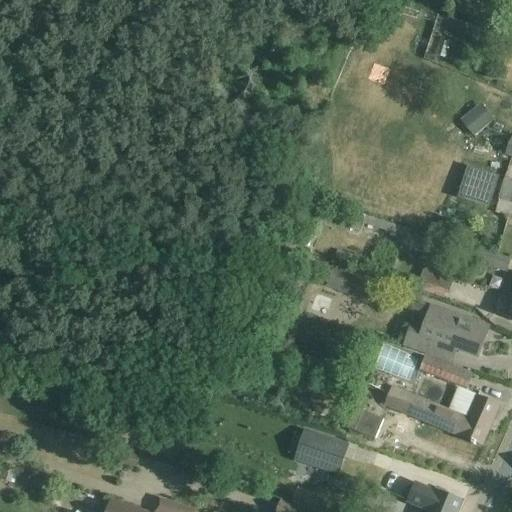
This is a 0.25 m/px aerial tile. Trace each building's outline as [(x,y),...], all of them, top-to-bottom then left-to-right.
[(445,59),(450,44),(440,41),(438,46),(431,44),(428,54),(445,59)] [(348,93),(361,54),(350,50),(336,89),(348,93)] [(484,72),(487,64),(477,61),(475,69),(484,72)] [(475,138),(495,121),(482,105),(462,121),(475,138)] [(458,199),(489,209),(499,178),(468,168),(458,199)] [(496,213),(511,216),(511,183),(504,181),(496,213)] [(304,228),(298,246),(303,248),(309,250),(320,220),(325,217),(352,225),(350,230),(358,232),(361,233),(362,233),(364,225),(405,238),(405,237),(407,230),(355,214),(354,217),(353,217),(313,204),(312,205),(304,228)] [(511,260),(471,247),(466,262),(507,274),(511,260)] [(354,256),(337,251),(335,258),(352,264),(354,256)] [(352,264),(362,267),(364,259),(354,256),(352,264)] [(354,298),(361,280),(333,269),(326,288),(354,298)] [(424,270),(421,282),(449,291),(453,279),(424,270)] [(497,314),(511,320),(511,296),(506,294),(497,314)] [(426,331),(415,327),(411,326),(403,346),(441,361),(447,346),(463,352),(480,359),(491,330),(435,309),(426,331)] [(471,377),(425,357),(419,371),(465,391),(471,377)] [(500,407),(482,399),(480,398),(470,419),(391,387),(383,406),(462,437),(482,446),(500,407)] [(348,429),(355,432),(375,441),(384,421),(364,412),(357,409),(348,429)] [(34,435),(39,441),(46,436),(42,430),(34,435)] [(295,462),(339,477),(349,445),(306,430),(295,462)] [(141,459),(117,451),(113,465),(122,468),(123,464),(137,469),(141,459)] [(427,511),(459,511),(463,503),(445,495),(435,491),(435,493),(416,486),(409,504),(428,511),(427,511)] [(277,511),(320,511),(321,511),(282,499),(277,511)]
